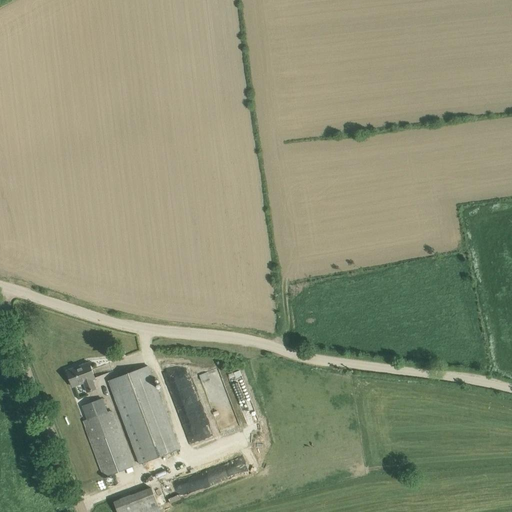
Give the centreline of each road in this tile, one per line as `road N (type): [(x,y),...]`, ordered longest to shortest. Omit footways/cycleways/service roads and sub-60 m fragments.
road 1 (unclassified): [(511,388),(139,328),(0,284)]
road 2 (track): [(80,511),(0,294)]
